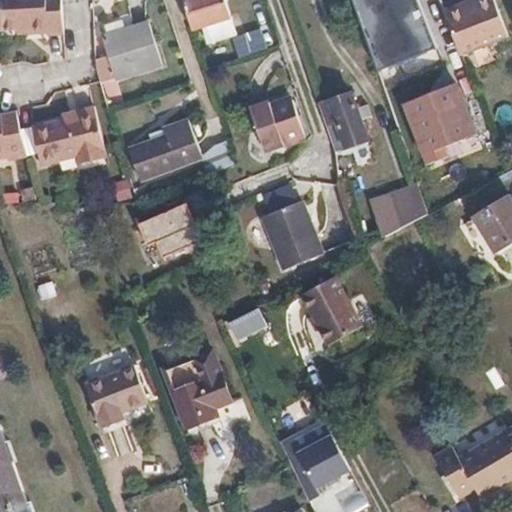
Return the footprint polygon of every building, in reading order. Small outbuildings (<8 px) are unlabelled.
[(68,34),(65,0),(3,0),(4,29),(25,28),(39,28),(40,35),(68,34)] [(226,0),(184,0),(193,28),(232,15),(226,0)] [(447,10),(464,55),(510,38),(496,0),(483,6),(471,10),(467,2),(447,10)] [(471,10),(483,6),(480,0),(472,0),(467,2),(471,10)] [(379,64),(403,132),(424,125),(411,84),(407,73),(424,68),(419,55),(435,49),(417,2),(395,9),(399,21),(393,23),(398,38),(395,39),(400,58),(379,64)] [(106,25),(109,37),(128,31),(125,19),(106,25)] [(128,31),(109,37),(106,38),(119,78),(165,65),(153,24),(128,31)] [(244,54),(263,47),(259,35),(240,41),(244,54)] [(265,54),(263,47),(244,54),(246,60),(265,54)] [(407,73),(411,84),(427,78),(424,68),(407,73)] [(82,86),(67,92),(74,108),(89,101),(82,86)] [(321,105),(327,124),(339,120),(349,147),(371,139),(355,93),(321,105)] [(261,104),(276,148),(308,137),(294,98),(274,105),(272,101),(261,104)] [(36,122),(42,151),(47,176),(86,168),(84,161),(109,156),(99,104),(79,108),(80,113),(36,122)] [(265,142),(276,148),(261,104),(252,107),(265,142)] [(20,107),(0,110),(0,154),(8,153),(11,157),(30,154),(30,153),(24,125),(20,107)] [(207,156),(192,119),(170,127),(172,135),(143,146),(155,176),(207,156)] [(24,125),(30,153),(42,151),(36,122),(24,125)] [(209,148),(216,171),(237,165),(229,142),(209,148)] [(461,182),(466,193),(496,177),(491,166),(461,182)] [(117,201),(133,198),(129,180),(113,183),(117,201)] [(402,226),(411,222),(430,212),(427,200),(423,188),(421,181),(391,192),(402,226)] [(427,200),(430,212),(466,193),(461,182),(427,200)] [(323,251),(302,198),(263,214),(284,267),(323,251)] [(188,201),(140,221),(149,243),(158,240),(164,255),(210,236),(203,221),(197,223),(188,201)] [(511,242),(511,218),(502,202),(468,220),(488,257),(511,242)] [(341,334),(315,285),(282,302),(308,352),(341,334)] [(258,305),(224,322),(232,339),(266,322),(258,305)] [(140,406),(126,368),(83,383),(101,429),(118,423),(115,415),(140,406)] [(228,403),(217,376),(171,395),(185,432),(217,420),(213,410),(228,403)] [(0,511),(33,511),(2,428),(0,428),(0,511)] [(511,479),(511,428),(460,459),(452,445),(435,455),(461,499),(477,490),(482,496),(511,479)] [(351,468),(332,433),(296,452),(314,488),(351,468)] [(344,511),(357,511),(368,509),(363,492),(340,499),(344,511)]
